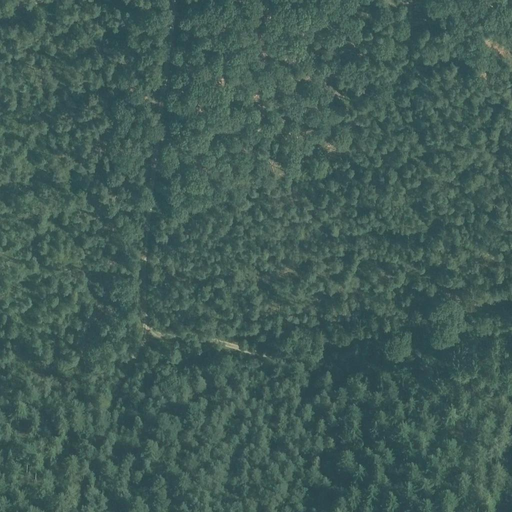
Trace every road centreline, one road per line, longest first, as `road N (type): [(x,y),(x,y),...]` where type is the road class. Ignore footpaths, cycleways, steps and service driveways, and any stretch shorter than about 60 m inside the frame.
road 1 (track): [(174,0),(144,264),(145,336),(290,355),(511,301)]
road 2 (track): [(82,511),(111,411),(145,336)]
